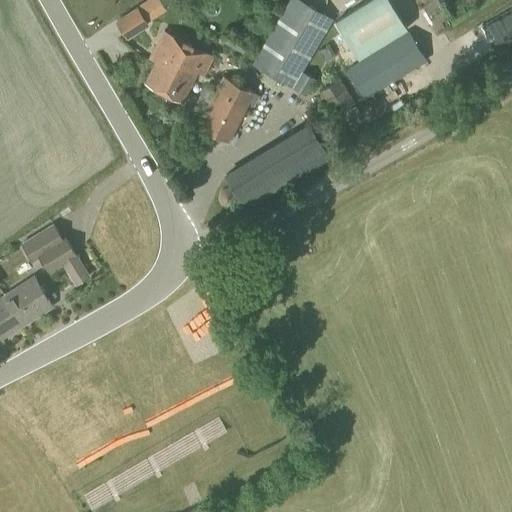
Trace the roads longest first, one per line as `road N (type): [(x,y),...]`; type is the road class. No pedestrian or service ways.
road 1 (unclassified): [(176,251),(224,249),(511,83)]
road 2 (unclassified): [(176,251),(170,209),(51,0)]
road 3 (unclassified): [(0,381),(147,298),(170,275),(176,251)]
